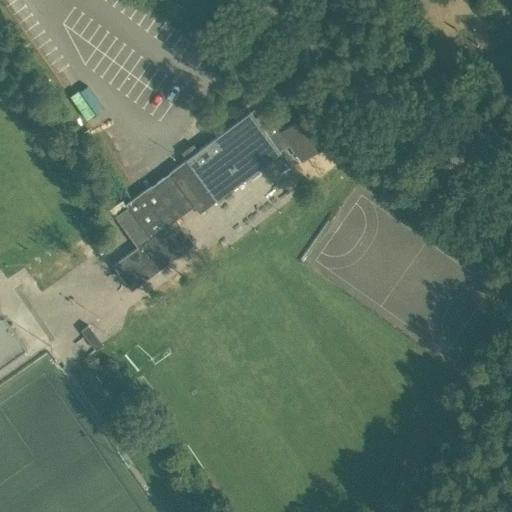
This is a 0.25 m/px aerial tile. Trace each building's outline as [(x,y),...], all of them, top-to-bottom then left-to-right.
[(77,76),(61,88),(76,109),(92,97),(77,76)] [(269,106),(254,117),(249,111),(168,171),(199,213),(280,153),(278,151),(289,142),(301,158),(329,138),(308,109),(285,127),(269,106)] [(327,209),(339,191),(328,184),(317,203),(327,209)] [(148,185),(124,203),(127,207),(114,216),(131,239),(144,229),(149,237),(150,238),(112,265),(130,290),(131,291),(192,246),(148,185)] [(291,231),(300,238),(314,219),(305,212),(291,231)] [(0,368),(27,350),(0,311),(0,368)] [(103,344),(93,331),(89,326),(81,331),(85,337),(95,350),(103,344)]
